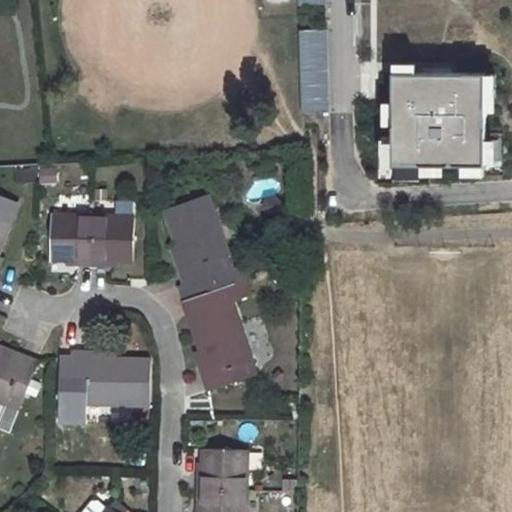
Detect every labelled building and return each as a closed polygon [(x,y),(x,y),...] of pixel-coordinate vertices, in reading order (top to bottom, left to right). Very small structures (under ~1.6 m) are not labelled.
[(484,80),(393,79),(392,168),(483,169),(484,80)] [(184,286),(178,288),(183,301),(244,280),(240,268),(231,270),(206,197),(164,211),(176,244),(185,270),(179,272),(184,286)] [(80,260),(80,267),(93,267),(94,217),(52,216),(53,261),(67,261),(80,260)] [(94,217),(93,267),(107,267),(107,261),(120,261),(134,262),(134,218),(94,217)] [(0,249),(9,225),(0,220),(0,249)] [(176,244),(170,246),(179,272),(185,270),(176,244)] [(257,375),(231,302),(249,297),(244,280),(183,301),(201,352),(210,376),(203,378),(208,393),(257,375)] [(0,349),(0,354),(23,363),(24,359),(0,349)] [(201,352),(195,354),(203,378),(210,376),(201,352)] [(73,353),(72,404),(150,407),(152,362),(114,361),(88,360),(88,354),(73,353)] [(0,403),(19,412),(38,364),(24,359),(23,363),(0,354),(0,403)] [(0,423),(7,426),(14,410),(0,404),(0,423)] [(197,476),(196,492),(202,491),(248,493),(248,451),(203,450),(202,464),(202,476),(197,476)] [(246,511),(248,493),(202,491),(201,511),(246,511)]
